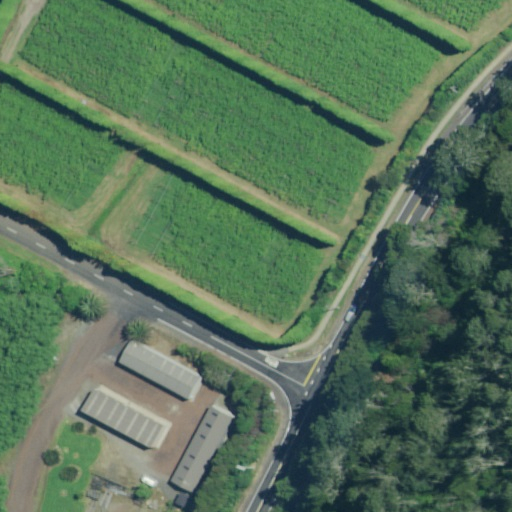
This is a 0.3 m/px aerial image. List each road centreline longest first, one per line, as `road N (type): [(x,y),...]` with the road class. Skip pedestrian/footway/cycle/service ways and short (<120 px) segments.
road 1 (secondary): [(316,394),(417,206),(511,87)]
road 2 (residential): [(0,224),(316,394)]
road 3 (secondary): [(257,511),(316,394)]
